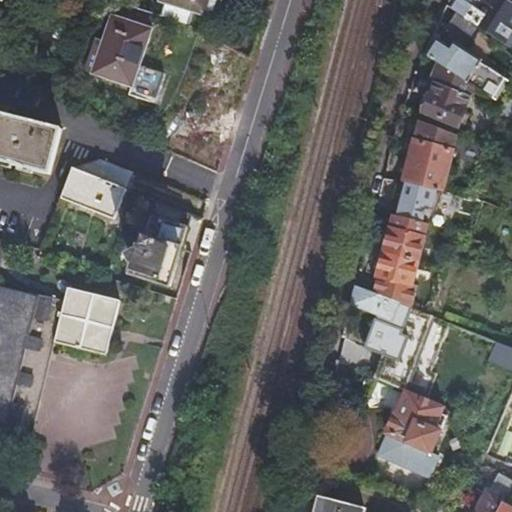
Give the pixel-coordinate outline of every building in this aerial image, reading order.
[(176,21),(186,27),(192,10),(211,16),(216,0),(159,0),(163,1),(159,16),(176,21)] [(511,3),(506,0),(457,0),(451,11),(501,42),(511,25),(511,3)] [(90,74),(139,92),(147,69),(138,66),(150,30),(110,16),(102,41),(90,74)] [(102,41),(87,36),(84,45),(91,46),(82,72),(90,74),(102,41)] [(435,43),(426,57),(436,64),(472,86),(490,97),(500,82),(473,65),(476,61),(452,46),(448,51),(435,43)] [(453,134),(472,86),(436,64),(424,95),(427,97),(417,120),(453,134)] [(511,90),(495,117),(511,124),(511,90)] [(0,162),(48,175),(60,130),(26,121),(28,116),(20,114),(13,112),(11,117),(0,114),(0,162)] [(417,120),(416,120),(399,182),(438,192),(453,134),(417,120)] [(122,188),(127,173),(96,160),(71,168),(122,188)] [(70,168),(58,199),(111,220),(124,189),(122,188),(71,168),(70,168)] [(188,229),(192,216),(156,202),(131,274),(170,286),(182,249),(181,249),(187,228),(188,229)] [(426,224),(392,215),(381,253),(415,262),(426,224)] [(415,262),(381,253),(375,275),(375,276),(371,292),(403,305),(415,262)] [(353,285),(353,286),(348,304),(388,320),(394,307),(399,310),(396,317),(411,323),(416,310),(403,305),(371,292),(353,285)] [(0,424),(19,429),(24,407),(29,388),(32,376),(38,351),(41,340),(46,321),(51,298),(26,291),(25,294),(0,287),(0,424)] [(64,301),(54,342),(105,355),(118,302),(67,289),(64,301)] [(24,407),(19,429),(30,431),(32,432),(54,342),(64,301),(51,298),(46,321),(41,340),(38,351),(32,376),(29,388),(24,407)] [(421,391),(442,325),(427,320),(405,386),(421,391)] [(511,391),(511,347),(496,341),(474,392),(505,406),(511,391)] [(427,452),(429,453),(445,417),(438,414),(441,409),(404,393),(395,413),(392,412),(383,433),(385,434),(427,452)] [(30,431),(19,429),(12,455),(23,458),(30,431)] [(385,434),(376,454),(418,473),(427,452),(385,434)] [(503,501),(511,485),(511,483),(497,476),(487,492),(503,501)] [(475,511),(497,511),(501,506),(503,501),(487,492),(486,492),(475,511)] [(362,511),(363,511),(318,500),(315,511),(362,511)]
